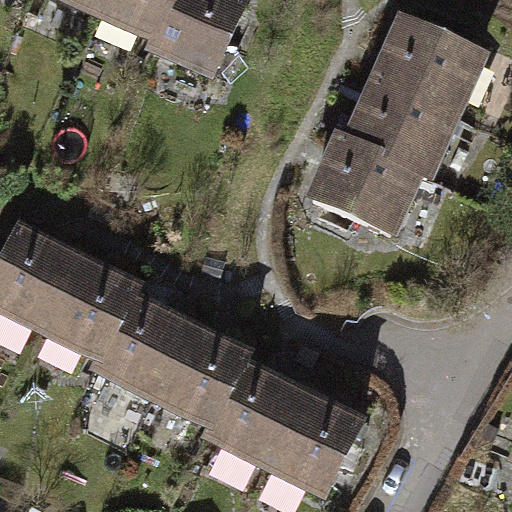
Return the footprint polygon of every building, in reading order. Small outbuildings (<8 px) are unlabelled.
[(56,0),(95,17),(102,0),(56,0)] [(102,0),(95,17),(150,40),(167,0),(102,0)] [(242,2),(238,0),(167,0),(150,40),(146,50),(210,77),(242,2)] [(405,20),(376,84),(450,117),(479,54),(405,20)] [(376,84),(349,143),(418,175),(423,177),(450,117),(376,84)] [(390,237),(418,175),(349,143),(340,139),(312,201),(390,237)] [(0,268),(0,308),(43,330),(78,262),(19,231),(0,268)] [(135,291),(78,262),(43,330),(99,359),(130,301),(135,291)] [(95,367),(155,397),(189,331),(130,301),(99,359),(95,367)] [(244,359),(189,331),(155,397),(210,426),(241,364),(244,359)] [(205,435),(264,465),(301,395),(241,364),(210,426),(205,435)] [(360,425),(301,395),(264,465),(324,496),(360,425)]
